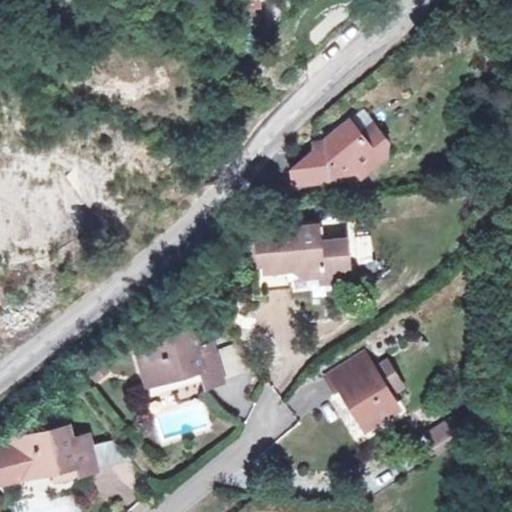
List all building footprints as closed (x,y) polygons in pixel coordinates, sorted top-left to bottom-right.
[(311,154),(293,168),(296,184),(332,179),(331,173),(366,168),(385,157),(385,143),(376,132),(363,141),(348,122),(318,145),(319,153),(311,154)] [(312,226),(262,230),(266,269),(303,267),(303,275),(321,274),(322,281),(349,279),(345,238),(319,240),(313,240),(312,226)] [(371,255),(371,235),(356,235),(357,255),(371,255)] [(194,331),(137,346),(146,384),(173,376),(202,368),(206,385),(224,381),(213,344),(199,348),(194,331)] [(372,370),(361,353),(327,375),(337,391),(347,384),(359,404),(355,407),(367,427),(396,409),(387,394),(372,370)] [(99,362),(89,369),(96,380),(107,372),(99,362)] [(384,362),(372,370),(387,394),(399,386),(384,362)] [(202,368),(173,376),(178,393),(206,385),(202,368)] [(429,437),(457,419),(454,414),(425,432),(429,437)] [(457,419),(429,437),(438,452),(467,433),(457,419)] [(67,424),(17,435),(18,442),(0,445),(0,471),(2,479),(26,473),(23,462),(37,459),(45,464),(46,469),(58,467),(60,474),(94,466),(87,433),(69,436),(67,424)] [(23,462),(26,473),(46,469),(45,464),(37,459),(23,462)]
